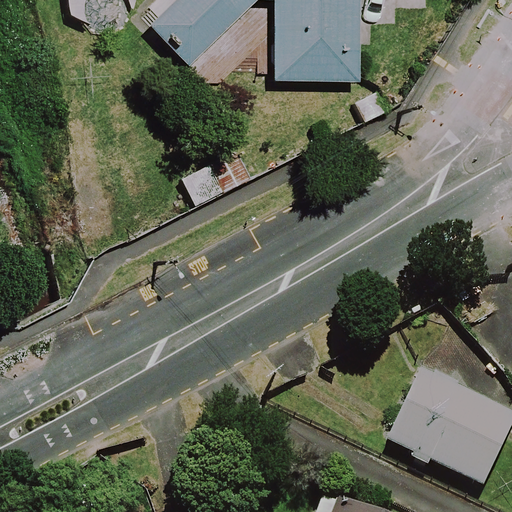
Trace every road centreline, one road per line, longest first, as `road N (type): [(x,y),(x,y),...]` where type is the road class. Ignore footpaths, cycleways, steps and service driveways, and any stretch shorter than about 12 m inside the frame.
road 1 (residential): [(0,438),(414,205)]
road 2 (residential): [(414,205),(511,58)]
